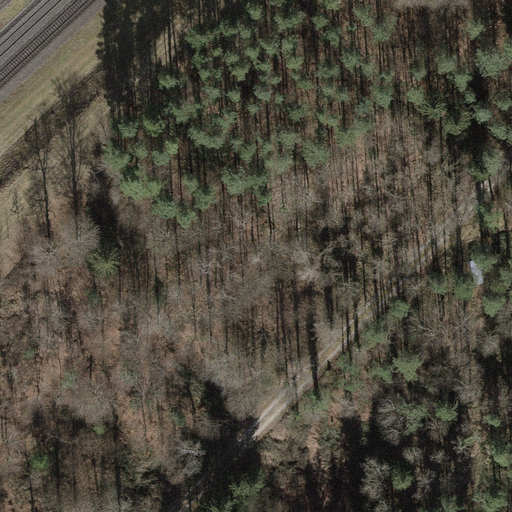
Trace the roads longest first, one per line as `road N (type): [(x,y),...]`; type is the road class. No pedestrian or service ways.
road 1 (track): [(511,159),(179,511)]
road 2 (track): [(169,0),(0,151)]
